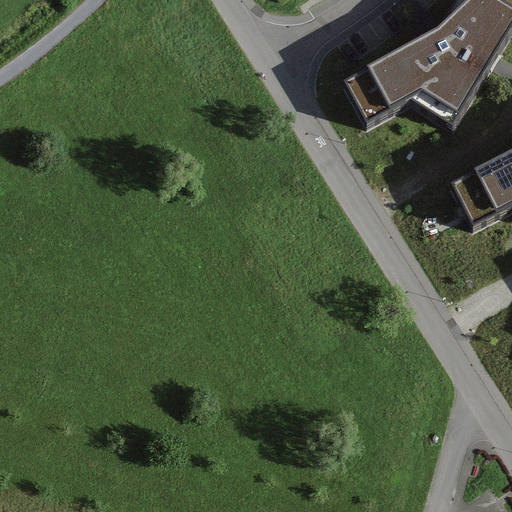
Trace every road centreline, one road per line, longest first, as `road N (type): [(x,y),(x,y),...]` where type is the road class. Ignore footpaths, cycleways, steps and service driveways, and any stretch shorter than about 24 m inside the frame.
road 1 (residential): [(268,58),(511,447)]
road 2 (track): [(437,511),(478,392)]
